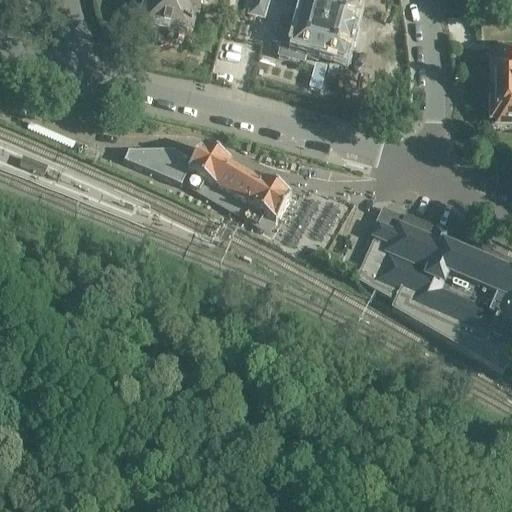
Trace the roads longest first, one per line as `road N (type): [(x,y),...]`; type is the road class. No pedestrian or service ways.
road 1 (residential): [(431,181),(379,147),(90,76)]
road 2 (residential): [(431,181),(436,78),(424,0)]
road 3 (track): [(0,406),(168,358)]
